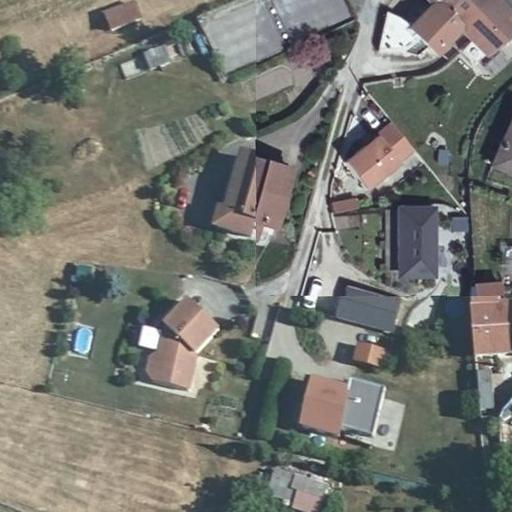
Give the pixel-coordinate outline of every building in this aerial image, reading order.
[(425,0),(431,5),(436,3),(446,12),(458,0),(425,0)] [(459,24),(458,30),(485,54),(511,29),(511,19),(491,0),(458,0),(446,12),(459,24)] [(412,22),(387,14),(381,34),(379,45),(379,51),(402,51),(416,37),(435,53),(458,30),(459,24),(446,12),(436,3),(431,5),(412,22)] [(117,32),(145,20),(138,4),(110,16),(117,32)] [(256,68),(256,37),(220,38),(220,69),(256,68)] [(168,51),(147,57),(152,70),(172,63),(168,51)] [(511,112),(491,162),(511,171),(511,112)] [(414,150),(392,123),(375,137),(376,137),(344,162),(365,189),(414,150)] [(222,214),(218,229),(252,237),(256,222),(274,227),(289,172),(244,160),(228,215),(222,214)] [(359,211),(358,202),(334,205),(335,214),(359,211)] [(433,208),(398,208),(398,256),(406,256),(407,275),(434,276),(433,208)] [(462,274),(459,215),(442,216),(445,274),(462,274)] [(406,256),(398,256),(398,275),(407,275),(406,256)] [(75,265),(73,280),(90,282),(92,267),(75,265)] [(499,284),(472,287),(475,353),(476,357),(489,355),(511,353),(511,307),(501,308),(499,284)] [(332,293),(325,318),(338,321),(343,296),(332,293)] [(158,358),(152,385),(190,393),(198,357),(198,356),(219,332),(189,303),(166,327),(169,331),(164,336),(170,344),(168,353),(158,358)] [(357,363),(384,369),(387,355),(360,349),(357,363)] [(478,392),(491,392),(489,355),(476,357),(478,392)] [(146,377),(152,385),(158,358),(150,361),(146,377)] [(351,384),(349,394),(350,394),(341,433),(375,441),(386,392),(351,384)] [(315,386),(304,430),(339,438),(341,433),(350,394),(349,394),(315,386)] [(479,409),(492,408),(491,392),(478,392),(479,409)] [(479,409),(480,412),(483,412),(483,418),(492,419),(492,408),(479,409)] [(286,503),(290,489),(294,477),(277,472),(269,497),(286,503)] [(294,477),(290,489),(322,500),(326,488),(294,477)]
